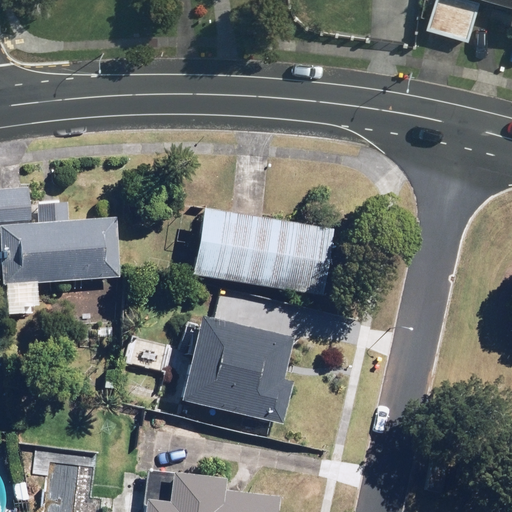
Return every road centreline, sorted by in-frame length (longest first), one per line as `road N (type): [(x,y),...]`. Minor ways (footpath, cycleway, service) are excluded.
road 1 (unclassified): [(460,125),(233,96),(96,97),(0,108)]
road 2 (residential): [(377,511),(460,125)]
